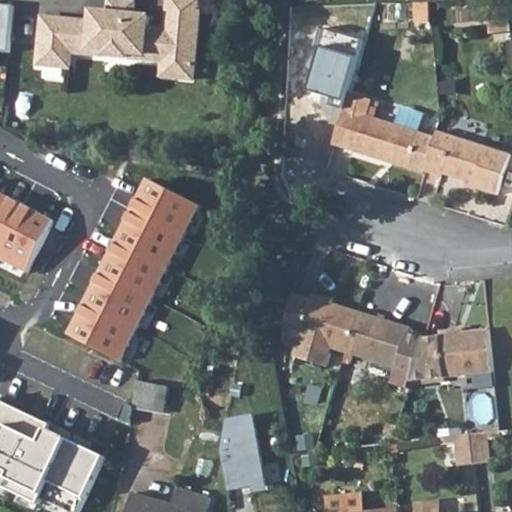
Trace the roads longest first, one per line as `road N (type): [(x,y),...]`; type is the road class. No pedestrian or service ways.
road 1 (residential): [(0,143),(94,196),(39,303),(0,316)]
road 2 (residential): [(352,212),(511,254)]
